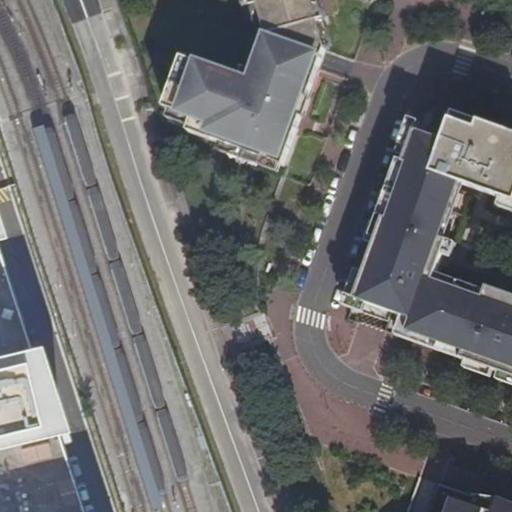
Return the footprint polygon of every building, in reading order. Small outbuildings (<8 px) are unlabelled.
[(320,26),(327,24),(319,0),(250,0),(254,11),(261,9),(268,39),(252,86),(183,62),(166,111),(195,122),(190,136),(286,169),(300,130),(302,123),(304,118),(318,77),(319,74),(320,71),(324,61),(327,53),(320,26)] [(405,164),(409,165),(389,220),(386,218),(356,301),(381,309),(413,321),(408,333),(465,354),(463,360),(511,377),(511,295),(488,287),(484,299),(436,281),(450,242),(443,239),(463,185),(511,202),(511,137),(465,120),(454,116),(445,141),(417,131),(405,164)] [(0,511),(0,448),(77,428),(49,340),(0,353),(0,236),(14,233),(0,192),(0,511)] [(14,233),(0,236),(0,353),(49,340),(14,233)] [(406,340),(463,360),(465,354),(408,333),(406,340)] [(107,511),(85,426),(77,428),(0,448),(0,511),(107,511)] [(446,511),(502,511),(477,503),(473,511),(471,511),(449,505),(446,511)]
